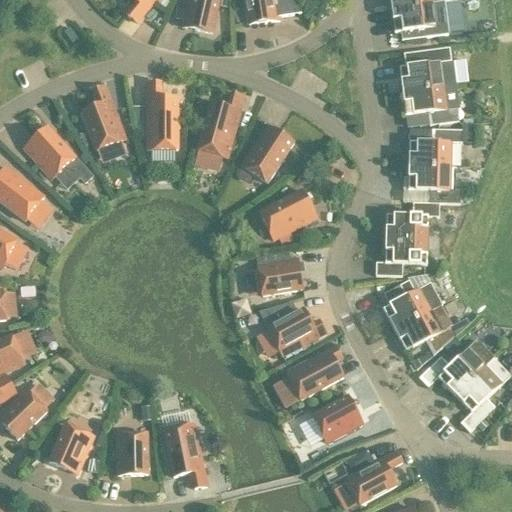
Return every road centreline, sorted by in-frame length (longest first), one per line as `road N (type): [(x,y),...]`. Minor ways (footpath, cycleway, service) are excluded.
road 1 (residential): [(371,166),(338,247),(334,287),(410,430)]
road 2 (residential): [(371,166),(319,116),(219,68)]
road 3 (residential): [(0,119),(68,81),(161,61)]
road 4 (residential): [(356,6),(371,166)]
road 5 (residential): [(219,68),(297,49),(356,6)]
